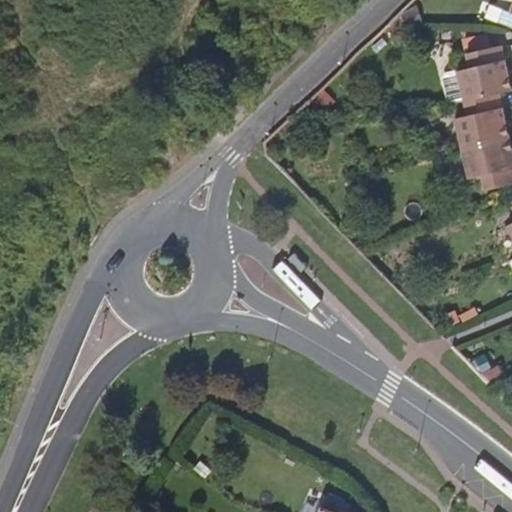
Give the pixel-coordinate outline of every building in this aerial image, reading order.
[(402,15),(405,25),(422,22),(417,6),(402,15)] [(499,93),(511,90),(501,45),(467,53),(471,68),(458,72),(465,101),(499,93)] [(499,93),(465,101),(468,115),(455,118),(462,148),(510,137),(499,93)] [(511,146),(510,137),(462,148),(469,179),(482,176),(485,190),(511,183),(511,146)] [(484,355),(476,360),(482,372),(490,368),(484,355)]
